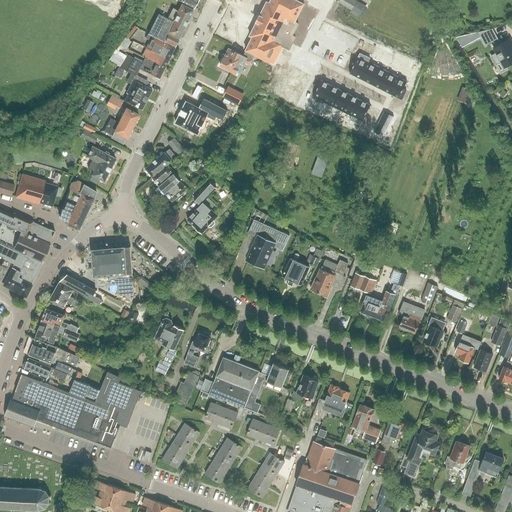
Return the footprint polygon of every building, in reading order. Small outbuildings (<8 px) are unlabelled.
[(198,0),(178,0),(194,8),(198,0)] [(253,37),(246,50),(268,62),(269,61),(273,64),(274,64),(279,55),(283,46),(289,49),(295,37),(292,35),(298,24),(295,22),(304,4),(296,0),(271,0),(270,3),(267,1),(260,14),(259,14),(255,22),(256,23),(250,36),(253,37)] [(354,0),(340,0),(338,3),(352,11),(357,2),(354,0)] [(158,14),(148,34),(174,47),(180,36),(181,37),(188,23),(187,23),(193,10),(182,4),(178,11),(173,8),(168,19),(158,14)] [(492,29),(478,32),(486,45),(498,39),(492,29)] [(150,40),(146,48),(150,50),(169,59),(174,48),(148,34),(146,38),(150,40)] [(465,35),(456,37),(460,44),(468,39),(465,35)] [(511,63),(511,42),(510,39),(494,48),(505,67),(511,63)] [(252,60),(229,48),(220,66),(236,74),(242,61),(250,65),(252,60)] [(131,74),(135,76),(139,69),(159,79),(169,59),(150,50),(146,59),(145,58),(142,63),(127,56),(120,68),(124,70),(131,74)] [(370,58),(360,53),(350,73),(360,78),(370,58)] [(373,64),(369,62),(370,58),(360,78),(369,83),(378,66),(373,64)] [(387,71),(378,66),(369,83),(379,88),(387,71)] [(120,78),(124,71),(124,70),(120,68),(118,68),(114,75),(120,78)] [(398,77),(387,71),(379,88),(389,93),(398,77)] [(407,81),(398,77),(389,93),(402,99),(407,90),(403,89),(407,81)] [(332,85),(318,79),(314,88),(317,89),(313,97),(323,102),(332,85)] [(128,94),(125,101),(142,109),(152,90),(133,80),(131,84),(126,93),(128,94)] [(341,90),(332,85),(323,102),(333,106),(341,90)] [(228,86),(223,95),(238,103),(242,93),(228,86)] [(461,87),(456,100),(464,103),(469,90),(461,87)] [(351,95),(341,90),(333,106),(343,111),(351,95)] [(124,101),(112,95),(106,106),(114,110),(116,108),(119,109),(124,101)] [(360,100),(351,95),(343,111),(352,116),(350,120),(360,100)] [(227,111),(204,99),(200,108),(186,101),(182,110),(182,109),(180,114),(176,123),(198,134),(204,121),(206,116),(215,121),(217,116),(223,120),(227,111)] [(94,103),(88,100),(83,110),(89,113),(94,103)] [(370,105),(360,100),(350,120),(360,125),(370,105)] [(127,138),(139,115),(126,108),(119,123),(110,118),(104,131),(113,136),(115,132),(127,138)] [(394,117),(384,112),(382,116),(392,121),(394,117)] [(392,121),(382,116),(380,120),(390,125),(392,121)] [(390,125),(380,120),(378,124),(388,129),(390,125)] [(97,133),(99,128),(87,124),(85,129),(97,133)] [(388,129),(378,124),(376,128),(386,133),(388,129)] [(386,133),(376,128),(374,132),(384,137),(386,133)] [(80,136),(94,144),(97,138),(90,134),(91,132),(84,129),(80,136)] [(175,139),(168,144),(179,156),(185,151),(175,139)] [(289,143),(283,164),(293,167),(299,145),(289,143)] [(104,181),(115,159),(92,147),(87,157),(93,160),(88,168),(94,171),(92,175),(104,181)] [(162,169),(167,165),(176,157),(170,149),(165,153),(165,152),(146,168),(153,177),(163,169),(162,169)] [(317,152),(309,174),(320,178),(328,156),(317,152)] [(175,174),(167,165),(162,169),(163,169),(153,177),(160,186),(159,186),(165,193),(165,192),(173,201),(177,197),(179,199),(182,196),(180,194),(187,189),(192,194),(201,186),(196,180),(192,184),(180,170),(175,174)] [(23,175),(17,198),(40,205),(40,203),(53,207),(56,196),(60,197),(63,190),(59,188),(46,184),(46,182),(23,175)] [(216,188),(209,182),(196,196),(197,196),(194,199),(201,205),(187,219),(195,226),(195,227),(202,233),(209,226),(209,227),(212,226),(215,223),(214,221),(214,220),(218,216),(211,209),(215,205),(208,198),(216,188)] [(9,184),(4,183),(1,193),(6,195),(9,184)] [(62,220),(70,223),(69,226),(80,232),(98,193),(80,183),(73,185),(62,220)] [(14,186),(9,184),(6,195),(11,196),(14,186)] [(0,208),(0,243),(2,244),(42,262),(50,244),(49,244),(55,231),(49,229),(33,222),(15,214),(14,215),(0,208)] [(257,237),(246,260),(265,268),(269,259),(274,246),(283,250),(290,236),(254,219),(248,233),(257,237)] [(9,272),(31,283),(42,262),(0,243),(0,254),(3,256),(2,258),(4,259),(14,263),(9,272)] [(117,275),(132,273),(133,273),(131,247),(93,250),(95,277),(117,275)] [(323,252),(317,249),(310,264),(316,267),(323,252)] [(301,285),(307,272),(310,267),(291,258),(289,264),(288,264),(283,276),(301,285)] [(26,294),(31,283),(9,272),(14,263),(4,259),(1,265),(0,266),(0,280),(4,283),(4,284),(23,294),(26,294)] [(327,296),(332,286),(331,285),(336,275),(334,274),(335,272),(343,275),(348,264),(340,260),(338,265),(325,259),(321,268),(316,278),(311,289),(327,296)] [(402,273),(398,285),(401,286),(403,287),(407,274),(402,272),(402,273)] [(117,275),(117,284),(118,296),(134,294),(132,273),(117,275)] [(377,281),(356,274),(351,287),(372,295),(377,281)] [(67,275),(60,281),(82,293),(81,295),(100,305),(102,300),(94,295),(96,291),(67,275)] [(96,286),(117,284),(117,275),(95,277),(96,286)] [(432,276),(423,303),(433,306),(442,279),(432,276)] [(52,307),(62,312),(62,311),(63,308),(64,308),(67,303),(71,305),(73,302),(69,299),(73,291),(59,282),(50,300),(54,302),(52,306),(52,307)] [(383,301),(378,299),(372,316),(384,320),(388,310),(389,310),(395,295),(397,295),(401,286),(398,285),(394,283),(391,292),(387,291),(383,301)] [(372,316),(378,299),(367,295),(360,311),(372,316)] [(142,301),(133,299),(132,307),(140,309),(142,301)] [(457,322),(465,303),(455,299),(447,317),(457,322)] [(404,303),(399,315),(403,317),(399,327),(415,333),(422,316),(424,311),(404,303)] [(126,306),(121,315),(126,318),(131,309),(126,306)] [(61,313),(62,312),(52,307),(50,309),(47,308),(40,325),(50,329),(52,325),(53,326),(54,324),(80,334),(81,334),(77,332),(79,328),(62,322),(65,315),(61,313)] [(140,313),(132,309),(128,318),(135,322),(140,313)] [(498,318),(491,315),(487,324),(495,327),(498,318)] [(433,317),(423,342),(424,342),(436,347),(440,338),(442,339),(445,331),(443,330),(443,329),(446,323),(433,317)] [(167,318),(164,319),(155,338),(164,342),(163,344),(171,348),(169,352),(164,361),(161,360),(156,370),(166,375),(177,351),(175,350),(184,329),(172,324),(173,323),(172,320),(167,318)] [(498,325),(491,341),(501,345),(507,328),(510,322),(501,319),(499,325),(498,325)] [(463,334),(468,324),(461,321),(457,331),(463,334)] [(77,341),(80,334),(54,324),(53,326),(52,325),(50,329),(40,325),(36,337),(48,341),(54,344),(58,332),(65,334),(64,336),(77,341)] [(211,336),(205,333),(205,335),(199,332),(195,342),(193,341),(188,353),(184,363),(196,367),(199,358),(193,355),(196,348),(206,353),(208,349),(207,347),(211,336)] [(511,353),(511,335),(508,333),(499,354),(510,358),(511,353)] [(460,342),(456,352),(462,354),(460,359),(468,363),(474,348),(478,349),(481,341),(463,334),(460,342)] [(58,347),(35,339),(30,355),(52,363),(54,356),(76,367),(80,358),(58,347)] [(79,348),(71,344),(68,349),(77,352),(79,348)] [(493,354),(481,350),(474,367),(486,372),(493,354)] [(201,391),(251,410),(255,402),(258,395),(251,392),(252,391),(255,383),(255,382),(259,371),(239,363),(240,359),(235,357),(233,361),(224,357),(214,382),(206,378),(201,391)] [(65,381),(68,375),(56,369),(52,368),(29,358),(24,369),(47,379),(49,376),(50,376),(50,374),(65,381)] [(504,366),(499,379),(511,383),(511,362),(507,361),(505,367),(504,366)] [(56,369),(68,375),(70,376),(73,369),(58,363),(56,369)] [(260,371),(259,371),(255,382),(255,383),(252,391),(251,392),(258,395),(264,380),(267,381),(282,387),(289,369),(280,366),(281,364),(277,363),(276,364),(274,363),(269,376),(259,372),(260,371)] [(7,417),(35,427),(37,421),(106,446),(112,448),(121,424),(128,427),(141,391),(119,382),(121,377),(108,371),(96,402),(41,381),(22,374),(10,406),(7,417)] [(184,408),(199,376),(189,372),(184,383),(181,382),(177,391),(180,392),(175,404),(184,408)] [(132,378),(125,375),(122,381),(129,384),(132,378)] [(312,378),(304,375),(297,393),(294,391),(292,397),(302,401),(304,396),(312,398),(319,380),(317,380),(317,379),(313,377),(312,378)] [(100,388),(75,379),(70,391),(95,400),(100,388)] [(339,387),(331,385),(329,391),(329,390),(327,395),(325,401),(320,399),(312,419),(320,421),(323,412),(322,411),(324,406),(333,409),(335,405),(344,408),(346,402),(349,393),(341,389),(340,390),(338,389),(339,387)] [(255,402),(251,410),(258,413),(261,404),(255,402)] [(218,423),(225,408),(211,403),(205,418),(218,423)] [(374,409),(365,406),(361,405),(353,426),(365,430),(363,438),(376,443),(381,430),(368,425),(374,409)] [(238,413),(225,408),(218,423),(232,429),(238,413)] [(295,422),(284,418),(282,424),(293,428),(295,422)] [(400,439),(406,423),(405,423),(404,420),(400,419),(398,420),(397,420),(396,421),(391,418),(385,434),(382,441),(388,443),(391,436),(400,439)] [(260,440),(266,424),(253,419),(247,435),(260,440)] [(178,435),(192,444),(200,432),(185,423),(178,435)] [(279,429),(266,424),(260,440),(273,445),(279,429)] [(320,429),(318,435),(325,438),(327,431),(320,429)] [(405,454),(401,465),(407,468),(405,473),(414,476),(419,463),(421,457),(419,456),(421,453),(420,453),(421,450),(435,455),(436,453),(438,448),(439,443),(435,441),(438,435),(433,434),(434,432),(429,430),(428,432),(423,430),(422,435),(419,434),(419,435),(417,434),(409,456),(405,454)] [(170,447),(185,456),(192,444),(178,435),(170,447)] [(220,450),(235,459),(242,447),(228,438),(220,450)] [(323,440),(321,444),(314,442),(306,465),(304,464),(297,485),(298,485),(292,503),(289,511),(349,511),(352,504),(360,483),(359,483),(367,460),(333,448),(334,444),(323,440)] [(470,446),(461,442),(461,443),(457,442),(451,457),(448,456),(445,463),(448,464),(447,467),(452,469),(456,459),(464,462),(470,446)] [(177,468),(185,456),(170,447),(163,459),(177,468)] [(294,451),(288,449),(284,459),(290,461),(294,451)] [(213,462),(227,471),(235,459),(220,450),(213,462)] [(386,453),(379,450),(373,463),(381,466),(386,453)] [(504,459),(486,452),(481,464),(474,461),(462,493),(470,496),(480,471),(497,477),(504,459)] [(270,453),(263,465),(277,474),(285,462),(270,453)] [(220,483),(227,471),(213,462),(205,474),(220,483)] [(277,474),(263,465),(256,476),(270,485),(277,474)] [(511,476),(509,475),(501,497),(511,501),(511,476)] [(270,485),(256,476),(248,488),(262,497),(270,485)] [(101,490),(100,494),(113,498),(117,487),(98,481),(95,488),(101,490)] [(0,507),(38,510),(38,511),(40,511),(40,509),(44,508),(45,510),(46,509),(45,507),(49,503),(50,504),(51,503),(49,502),(50,497),(51,497),(51,496),(49,496),(46,492),(48,490),(47,490),(45,491),(41,489),(41,487),(40,487),(40,489),(0,486),(0,507)] [(113,498),(126,503),(127,500),(133,502),(136,494),(117,487),(113,498)] [(377,504),(380,504),(385,506),(391,491),(383,488),(377,504)] [(113,498),(100,494),(99,497),(93,495),(90,503),(109,509),(113,498)] [(148,507),(147,510),(152,511),(161,511),(164,504),(145,497),(143,505),(148,507)] [(125,506),(126,503),(113,498),(109,509),(117,511),(129,511),(131,508),(125,506)]
